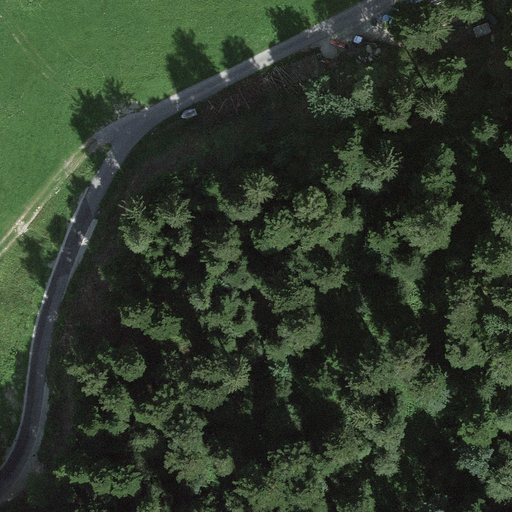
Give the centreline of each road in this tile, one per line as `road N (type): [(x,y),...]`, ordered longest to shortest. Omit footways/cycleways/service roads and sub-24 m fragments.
road 1 (track): [(0,486),(28,436),(58,283),(122,147),(162,110),(381,0)]
road 2 (track): [(0,250),(90,146),(112,132),(134,132)]
